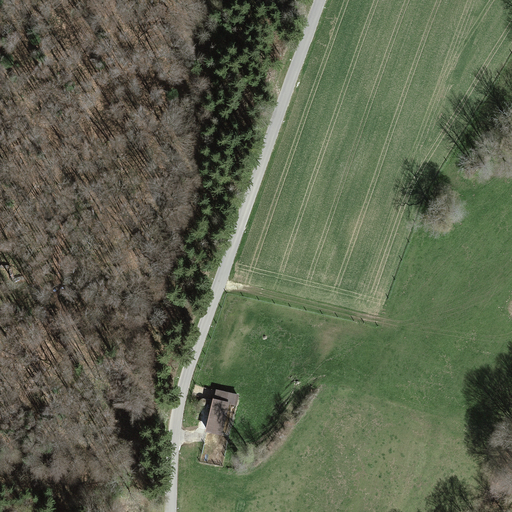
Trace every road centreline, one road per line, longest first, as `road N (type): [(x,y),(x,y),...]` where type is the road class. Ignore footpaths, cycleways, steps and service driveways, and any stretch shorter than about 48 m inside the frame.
road 1 (unclassified): [(168,511),(176,407),(189,358),(317,0)]
road 2 (track): [(371,322),(214,289)]
